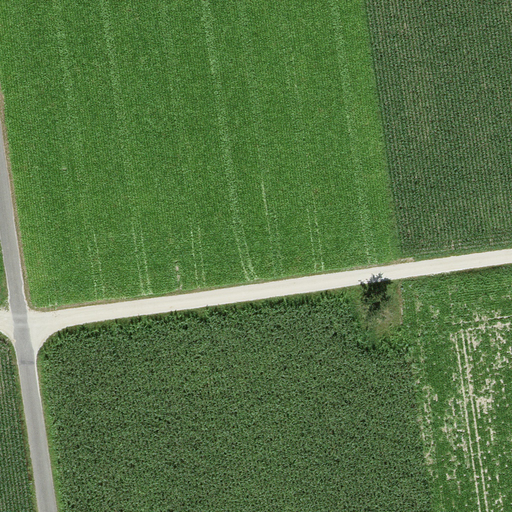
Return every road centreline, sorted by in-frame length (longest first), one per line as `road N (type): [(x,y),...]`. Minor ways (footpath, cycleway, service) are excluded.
road 1 (track): [(0,323),(25,330),(511,264)]
road 2 (track): [(0,159),(49,511)]
